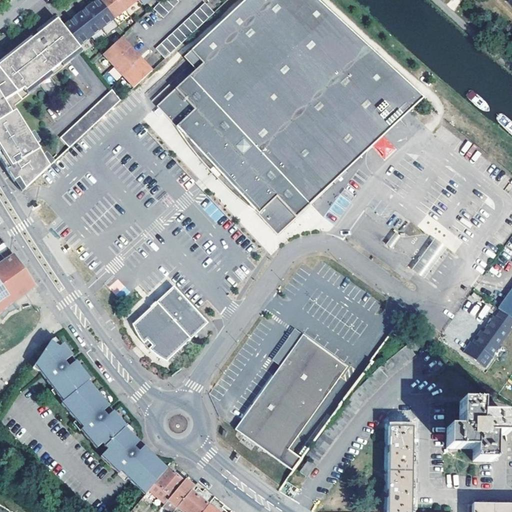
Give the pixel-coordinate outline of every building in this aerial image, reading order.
[(95,0),(63,26),(79,47),(139,0),(95,0)] [(175,0),(161,0),(152,10),(163,19),(178,3),(175,0)] [(424,99),(316,0),(247,0),(195,49),(206,61),(188,77),(158,106),(178,127),(187,141),(201,159),(210,169),(215,165),(224,175),(220,179),(228,187),(231,191),(242,200),(260,214),(280,235),(403,119),(385,100),(395,91),(413,109),(424,99)] [(155,50),(164,60),(213,14),(204,4),(155,50)] [(59,22),(55,16),(36,30),(39,33),(41,36),(59,22)] [(63,26),(59,22),(41,36),(39,33),(34,37),(0,63),(0,159),(2,159),(5,163),(7,167),(5,168),(14,182),(18,179),(25,189),(49,167),(43,157),(36,146),(30,136),(15,112),(12,114),(4,101),(24,89),(26,92),(51,73),(61,64),(80,49),(79,47),(63,26)] [(0,63),(34,37),(31,34),(0,58),(0,63)] [(121,37),(102,54),(133,89),(151,71),(121,37)] [(80,49),(61,64),(64,68),(83,53),(80,49)] [(188,55),(199,67),(206,61),(195,49),(188,55)] [(109,71),(116,80),(121,76),(114,68),(109,71)] [(103,76),(110,84),(115,80),(108,71),(103,76)] [(26,92),(25,92),(28,95),(53,76),(51,73),(26,92)] [(59,137),(69,148),(120,101),(111,89),(59,137)] [(413,109),(395,91),(385,100),(403,119),(413,109)] [(33,134),(30,136),(36,146),(39,144),(33,134)] [(224,175),(215,165),(210,169),(220,179),(224,175)] [(18,179),(14,182),(21,193),(25,189),(18,179)] [(404,238),(398,233),(392,240),(398,245),(404,238)] [(447,247),(435,239),(413,269),(425,278),(447,247)] [(389,244),(395,249),(398,245),(392,240),(389,244)] [(0,255),(8,249),(4,243),(0,246),(0,255)] [(9,251),(2,256),(3,257),(0,258),(0,263),(12,255),(9,251)] [(0,313),(13,302),(14,301),(34,287),(12,255),(0,263),(0,313)] [(164,360),(182,343),(189,337),(192,340),(209,324),(176,288),(164,299),(159,304),(162,307),(155,314),(136,331),(137,333),(138,335),(140,338),(141,339),(143,342),(144,344),(145,345),(150,350),(152,351),(154,353),(156,354),(158,356),(160,358),(162,359),(164,360)] [(511,289),(497,310),(499,312),(511,321),(511,289)] [(18,308),(13,302),(0,313),(0,316),(3,320),(9,313),(18,308)] [(136,331),(155,314),(162,307),(159,304),(154,309),(135,326),(136,331)] [(477,334),(470,343),(489,357),(509,330),(508,329),(511,323),(511,321),(499,312),(494,319),(493,318),(483,331),(479,336),(477,334)] [(410,334),(399,326),(394,332),(406,340),(410,334)] [(272,360),(282,367),(305,335),(295,329),(272,360)] [(291,450),(350,368),(344,363),(305,335),(282,367),(238,430),(282,462),(291,450)] [(189,337),(182,343),(164,360),(169,362),(185,347),(192,340),(189,337)] [(50,341),(49,342),(58,348),(60,346),(54,338),(50,341)] [(58,348),(49,342),(44,349),(32,368),(40,373),(51,388),(53,387),(57,392),(55,393),(62,402),(60,403),(81,428),(80,430),(95,448),(100,443),(106,450),(100,457),(121,475),(122,474),(144,496),(154,484),(166,469),(155,459),(154,460),(141,449),(136,444),(138,442),(124,428),(121,430),(117,426),(121,422),(112,411),(110,413),(106,408),(108,406),(103,401),(102,402),(97,396),(98,395),(87,382),(68,359),(71,356),(62,344),(60,346),(58,348)] [(490,358),(489,357),(470,343),(469,343),(462,353),(483,368),(490,358)] [(415,356),(407,345),(385,363),(379,369),(361,386),(354,393),(335,418),(315,445),(305,457),(315,465),(359,407),(386,379),(415,356)] [(90,380),(71,356),(68,359),(87,382),(90,380)] [(479,415),(480,403),(460,402),(459,429),(447,429),(447,449),(473,450),(472,462),(492,462),(492,436),(498,436),(505,436),(505,416),(479,415)] [(121,422),(117,426),(121,430),(124,428),(125,426),(121,422)] [(388,428),(386,511),(409,511),(410,494),(411,449),(411,428),(388,428)] [(302,459),(291,450),(282,462),(294,470),(302,459)] [(306,477),(314,466),(307,461),(299,472),(306,477)] [(166,469),(154,484),(170,497),(183,482),(175,475),(167,468),(166,469)] [(177,508),(194,487),(185,479),(183,482),(170,497),(168,500),(173,504),(166,511),(172,511),(176,508),(177,508)] [(177,508),(181,511),(202,511),(214,497),(206,491),(197,484),(194,487),(177,508)] [(230,511),(231,511),(222,504),(214,497),(202,511),(230,511)]
